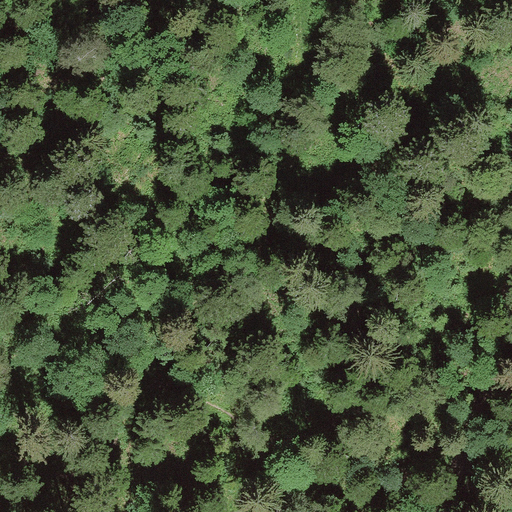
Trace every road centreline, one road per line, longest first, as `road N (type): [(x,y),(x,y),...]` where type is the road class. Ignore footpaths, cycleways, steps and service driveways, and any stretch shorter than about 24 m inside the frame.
road 1 (track): [(233,511),(259,261),(301,70),(300,0)]
road 2 (track): [(511,291),(443,511)]
